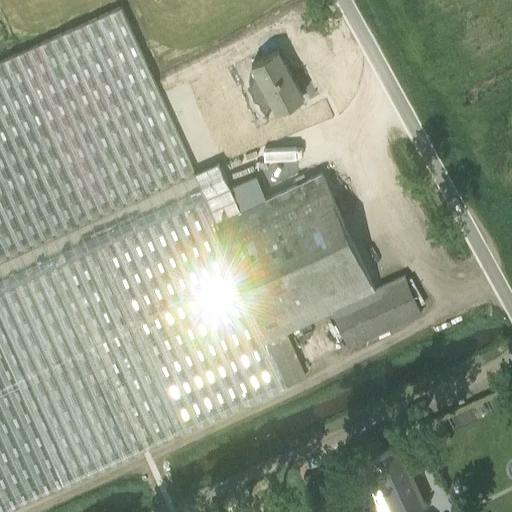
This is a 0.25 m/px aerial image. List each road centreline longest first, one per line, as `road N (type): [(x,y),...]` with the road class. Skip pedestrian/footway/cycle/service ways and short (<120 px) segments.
road 1 (unknown): [(499,286),(22,511)]
road 2 (unclassified): [(175,511),(511,359)]
road 3 (unclassified): [(511,309),(341,0)]
